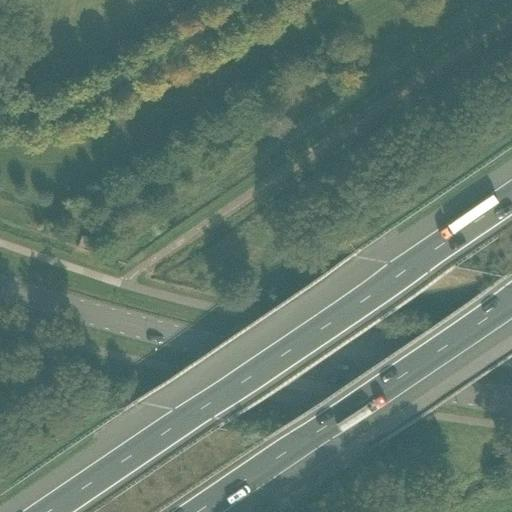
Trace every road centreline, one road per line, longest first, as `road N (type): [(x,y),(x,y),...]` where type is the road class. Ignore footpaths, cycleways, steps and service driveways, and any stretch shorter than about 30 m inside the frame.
road 1 (motorway): [(511,197),(49,511)]
road 2 (secondary): [(511,397),(218,342),(0,286)]
road 3 (motorway): [(199,511),(511,298)]
